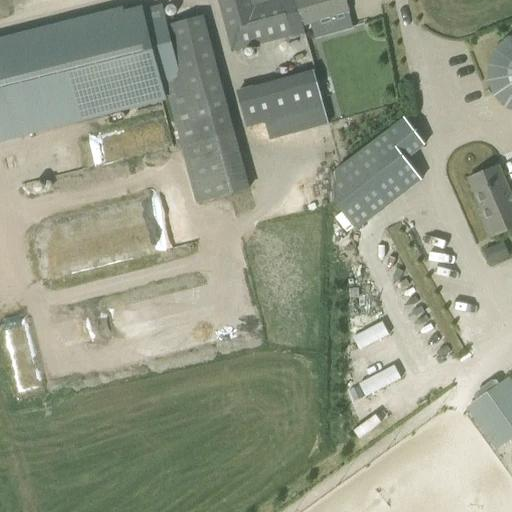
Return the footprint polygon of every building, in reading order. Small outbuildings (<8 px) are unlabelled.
[(217,0),(231,51),(304,32),(302,25),(348,13),(344,0),(277,0),(261,4),(260,0),(217,0)] [(162,6),(0,46),(0,101),(7,126),(166,83),(183,146),(234,132),(202,16),(168,26),(162,6)] [(272,137),(334,123),(321,68),(238,87),(247,127),(269,122),(272,137)] [(335,171),(335,204),(354,229),(418,181),(404,162),(423,147),(403,121),(335,171)] [(469,179),(477,197),(494,240),(511,232),(511,199),(499,167),(469,179)] [(504,243),(485,250),(490,263),(509,256),(504,243)] [(470,405),(500,447),(511,437),(511,387),(506,379),(470,405)]
